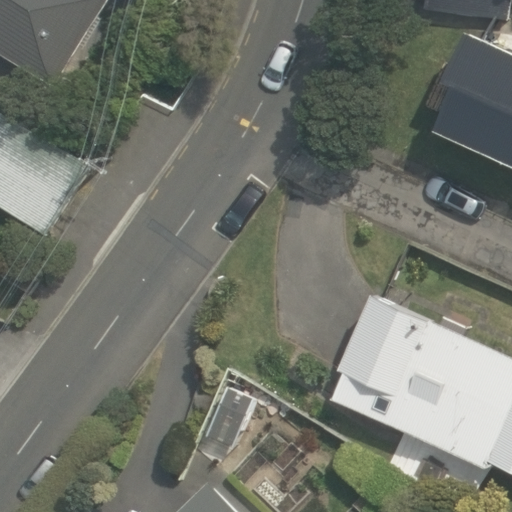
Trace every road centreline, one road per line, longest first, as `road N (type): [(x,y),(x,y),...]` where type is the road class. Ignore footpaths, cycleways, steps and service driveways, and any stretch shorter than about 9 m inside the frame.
road 1 (tertiary): [(0,481),(251,126)]
road 2 (residential): [(511,249),(251,126)]
road 3 (tertiary): [(251,126),(302,0)]
